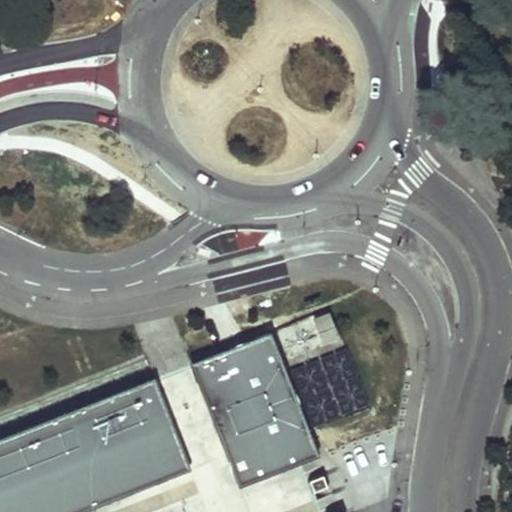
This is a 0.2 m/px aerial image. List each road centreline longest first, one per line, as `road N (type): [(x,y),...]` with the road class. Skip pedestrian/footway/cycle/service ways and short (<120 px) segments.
road 1 (unclassified): [(462,511),(463,478),(506,323),(503,290),(484,235),(403,151),(389,107)]
road 2 (motorway): [(97,272),(141,282),(314,242),(352,241),(390,259),(420,291),(440,335),(446,378)]
road 3 (unclassified): [(297,203),(379,208),(435,234),(453,256),(465,308),(446,378)]
road 4 (motorway): [(97,272),(136,264),(238,206)]
road 5 (secondary): [(142,25),(111,40),(0,64)]
road 6 (secondary): [(0,120),(78,107),(138,120)]
road 7 (secondary): [(297,203),(356,167),(389,107)]
road 8 (secondary): [(138,120),(176,176),(238,206)]
road 9 (unclassified): [(446,378),(423,511)]
